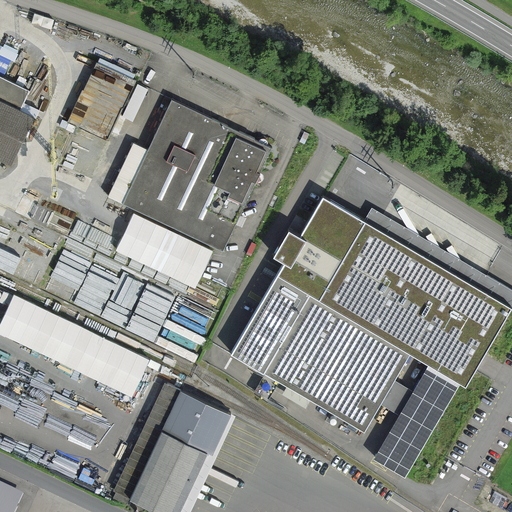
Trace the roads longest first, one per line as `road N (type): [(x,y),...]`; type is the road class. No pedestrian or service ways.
road 1 (residential): [(46,0),(250,80),(511,235)]
road 2 (unknown): [(406,511),(313,492),(266,500),(250,511)]
road 3 (unknown): [(419,511),(511,387)]
road 4 (unclassified): [(0,456),(114,511)]
